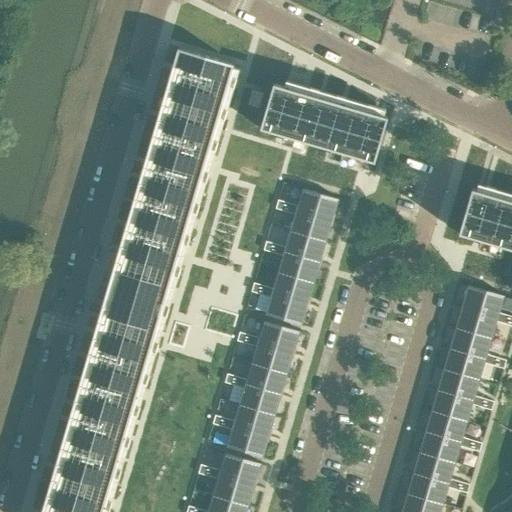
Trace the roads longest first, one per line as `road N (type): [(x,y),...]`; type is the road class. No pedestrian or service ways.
road 1 (residential): [(156,0),(6,511)]
road 2 (residential): [(405,259),(363,276),(299,486),(303,511)]
road 3 (residential): [(367,511),(430,299),(405,259)]
road 4 (residential): [(457,110),(238,0)]
road 5 (residential): [(405,259),(457,110)]
